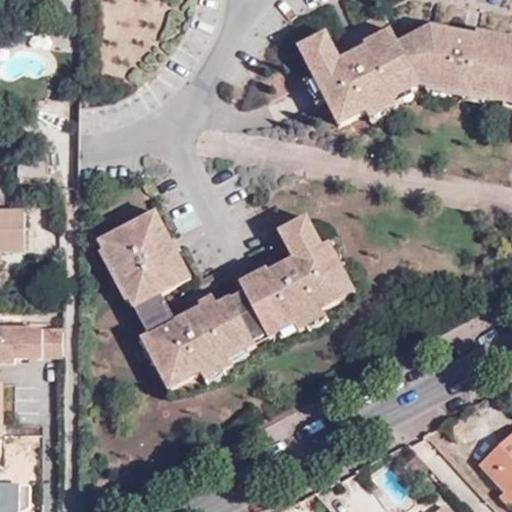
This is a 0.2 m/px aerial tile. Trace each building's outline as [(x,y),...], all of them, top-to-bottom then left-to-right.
[(342,62),(327,34),(301,48),(315,77),(305,82),(317,106),(328,101),(342,127),(368,112),(378,108),(389,110),(399,107),(397,104),(392,93),(402,88),(414,91),(424,86),(431,87),(435,88),(443,82),(451,84),(479,90),(486,99),(506,104),(511,99),(511,38),(478,31),(477,36),(474,51),(461,49),(464,34),(432,28),(401,45),(393,30),(367,45),(368,48),(375,60),(362,66),(355,54),(342,62)] [(477,36),(464,34),(461,49),(474,51),(477,36)] [(368,48),(355,54),(362,66),(375,60),(368,48)] [(435,88),(431,87),(430,92),(451,97),(451,84),(443,82),(435,88)] [(451,84),(451,97),(453,91),(465,95),(464,99),(485,104),(486,99),(479,90),(451,84)] [(392,93),(397,104),(415,95),(414,91),(402,88),(392,93)] [(378,108),(368,112),(374,123),(391,115),(389,110),(378,108)] [(49,154),(20,154),(19,178),(48,179),(49,154)] [(0,253),(2,254),(25,254),(26,214),(0,213),(0,253)] [(133,301),(152,340),(164,361),(157,366),(171,392),(204,374),(213,369),(226,371),(235,367),(234,365),(229,355),(239,349),(249,352),(258,347),(256,344),(269,336),(271,340),(281,335),(283,325),(293,319),(298,330),(300,332),(309,327),(312,317),(323,312),(355,294),(343,267),(336,270),(325,248),(309,219),(282,234),(296,260),(283,267),(290,280),(277,286),(271,274),(270,271),(243,286),(246,293),(221,308),(216,299),(202,307),(204,310),(210,322),(197,330),(190,318),(178,324),(165,296),(193,281),(179,254),(161,262),(156,249),(172,241),(157,213),(102,243),(106,252),(108,255),(119,258),(134,289),(133,301)] [(179,254),(172,241),(156,249),(161,262),(179,254)] [(336,270),(343,267),(346,265),(336,243),(325,248),(336,270)] [(128,304),(133,301),(134,289),(119,258),(108,255),(106,252),(102,254),(112,273),(116,270),(122,284),(119,285),(128,304)] [(290,280),(283,267),(271,274),(277,286),(290,280)] [(210,322),(204,310),(190,318),(197,330),(210,322)] [(312,317),(309,327),(312,331),(328,321),(323,312),(312,317)] [(283,325),(281,335),(283,339),(298,330),(293,319),(283,325)] [(0,343),(15,343),(15,332),(0,332),(0,343)] [(15,359),(62,360),(61,333),(15,332),(15,343),(15,359)] [(164,361),(152,340),(142,346),(154,367),(157,366),(164,361)] [(0,364),(15,364),(15,359),(15,343),(0,343),(0,364)] [(229,355),(234,365),(250,357),(249,352),(239,349),(229,355)] [(213,369),(204,374),(210,385),(227,377),(226,371),(213,369)] [(505,493),(500,497),(508,506),(511,502),(511,439),(483,466),(505,493)]
